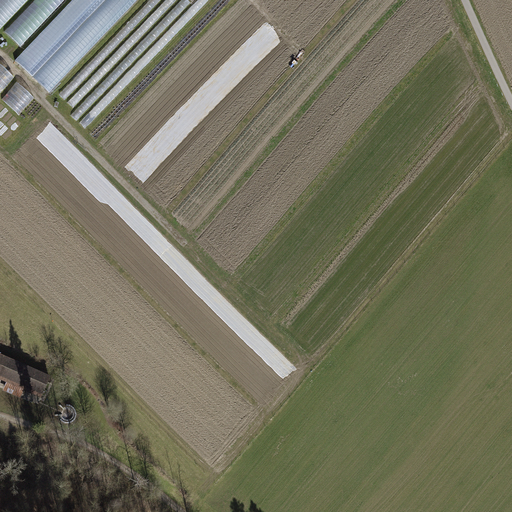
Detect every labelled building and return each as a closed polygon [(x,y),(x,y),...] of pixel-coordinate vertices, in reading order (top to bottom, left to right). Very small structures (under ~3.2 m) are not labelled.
[(0,0),(0,26),(1,28),(28,0),(0,0)] [(36,0),(7,31),(21,44),(62,0),(36,0)] [(71,0),(15,62),(34,79),(52,94),(137,0),(71,0)] [(149,0),(60,95),(65,100),(159,0),(149,0)] [(168,0),(69,104),(73,108),(176,0),(168,0)] [(188,0),(182,0),(73,116),(78,120),(190,2),(188,0)] [(198,0),(80,124),(85,129),(209,0),(198,0)] [(1,64),(0,65),(0,90),(3,93),(17,79),(1,64)] [(23,86),(7,102),(22,117),(38,101),(23,86)] [(51,377),(0,354),(0,379),(7,382),(24,390),(42,397),(49,381),(51,377)] [(24,390),(7,382),(3,391),(21,398),(24,390)]
